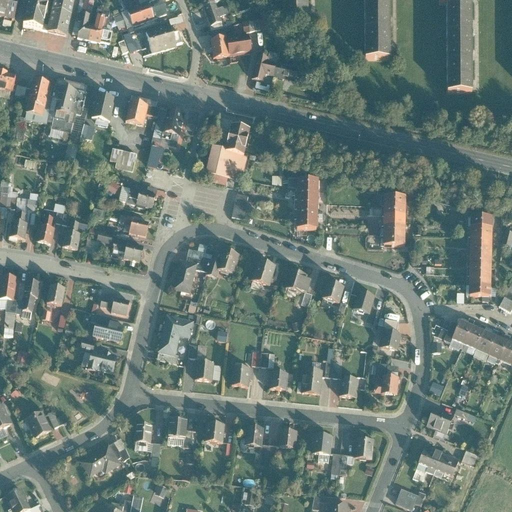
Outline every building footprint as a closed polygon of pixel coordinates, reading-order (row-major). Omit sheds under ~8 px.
[(16,0),(0,0),(0,19),(13,22),(18,0),(16,0)] [(39,0),(28,0),(23,27),(43,32),(49,2),(39,0)] [(55,0),(53,11),(71,15),(74,0),(55,0)] [(84,0),(81,12),(91,14),(94,2),(85,0),(84,0)] [(200,0),(204,8),(217,4),(215,0),(200,0)] [(282,0),(283,24),(308,24),(307,0),(282,0)] [(149,5),(127,14),(132,29),(165,17),(160,2),(150,6),(149,5)] [(446,3),(446,33),(472,32),(472,2),(466,2),(446,3)] [(217,4),(204,8),(211,28),(223,23),(217,4)] [(365,4),(365,33),(390,33),(390,4),(365,4)] [(53,11),(48,33),(66,37),(71,15),(53,11)] [(97,27),(93,26),(89,42),(110,47),(113,34),(104,32),(105,28),(107,29),(110,12),(102,11),(101,13),(99,13),(97,27)] [(89,42),(93,26),(90,25),(92,17),(81,14),(79,23),(81,23),(77,40),(89,42)] [(260,31),(259,21),(242,23),(243,34),(260,31)] [(170,28),(157,31),(163,52),(175,49),(175,48),(182,46),(179,34),(172,36),(170,28)] [(231,58),(228,39),(226,29),(212,33),(213,41),(210,41),(212,60),(231,58)] [(157,31),(145,34),(151,56),(163,52),(157,31)] [(446,33),(446,63),(473,63),(472,32),(446,33)] [(365,33),(365,62),(390,62),(390,33),(365,33)] [(123,36),(130,54),(141,50),(137,41),(134,43),(130,34),(123,36)] [(249,36),(228,39),(231,58),(252,55),(249,36)] [(275,78),(278,64),(270,63),(270,59),(258,57),(253,81),(266,83),(267,76),(275,78)] [(446,63),(446,95),(473,95),(473,63),(446,63)] [(304,71),(278,64),(275,78),(301,84),(304,71)] [(0,73),(0,95),(1,92),(4,93),(5,91),(12,92),(15,77),(0,73)] [(53,86),(35,81),(25,122),(46,126),(53,99),(50,98),(53,86)] [(15,96),(24,98),(26,89),(17,87),(15,96)] [(81,93),(63,88),(53,131),(72,136),(78,109),(84,111),(88,94),(83,93),(81,93)] [(111,124),(116,100),(98,96),(93,120),(111,124)] [(150,108),(132,104),(127,124),(145,129),(148,117),(160,120),(162,111),(150,108)] [(178,149),(186,116),(162,111),(160,120),(154,143),(178,149)] [(238,183),(249,131),(231,127),(226,150),(212,148),(206,175),(214,177),(213,185),(225,188),(227,181),(238,183)] [(95,130),(85,128),(82,140),(92,142),(95,130)] [(23,147),(26,133),(18,131),(15,145),(23,147)] [(74,169),(78,148),(68,146),(64,167),(74,169)] [(161,151),(152,148),(147,167),(156,170),(161,151)] [(138,156),(113,150),(109,166),(133,173),(138,156)] [(272,187),(281,187),(281,178),(272,178),(272,187)] [(319,193),(319,183),(297,182),(297,192),(319,193)] [(119,187),(114,183),(108,190),(113,194),(119,187)] [(156,197),(131,191),(127,205),(153,211),(156,197)] [(318,203),(319,193),(297,192),(297,202),(318,203)] [(247,199),(237,197),(232,219),(242,222),(247,199)] [(18,200),(8,199),(7,210),(17,211),(18,200)] [(385,200),(384,210),(406,210),(407,201),(385,200)] [(318,213),(318,203),(297,202),(296,212),(318,213)] [(105,212),(94,210),(92,220),(102,222),(105,212)] [(384,210),(384,219),(406,220),(406,210),(384,210)] [(40,228),(37,244),(51,247),(55,230),(56,225),(58,214),(45,211),(43,219),(45,219),(43,228),(40,228)] [(318,223),(318,213),(296,212),(296,222),(318,223)] [(62,227),(64,216),(58,214),(56,225),(62,227)] [(12,224),(9,240),(25,242),(27,226),(25,226),(27,216),(19,215),(17,224),(12,224)] [(71,217),(64,216),(62,227),(68,228),(71,217)] [(132,228),(130,236),(146,240),(150,226),(134,222),(134,220),(125,217),(123,226),(132,228)] [(384,219),(384,229),(406,229),(406,220),(384,219)] [(472,220),(471,230),(493,230),(494,220),(472,220)] [(318,233),(318,223),(296,222),(296,232),(318,233)] [(70,234),(66,234),(63,250),(79,252),(81,236),(78,236),(80,225),(72,224),(70,234)] [(384,229),(384,238),(406,239),(406,229),(384,229)] [(471,230),(471,239),(493,239),(493,230),(471,230)] [(114,237),(100,234),(98,243),(111,247),(114,237)] [(511,249),(511,242),(511,235),(506,234),(503,247),(511,249)] [(406,239),(384,238),(384,249),(406,249),(406,239)] [(471,239),(471,248),(493,249),(493,239),(471,239)] [(145,249),(116,242),(112,259),(141,266),(145,249)] [(471,248),(471,259),(493,259),(493,249),(471,248)] [(234,277),(239,258),(222,253),(220,263),(217,273),(234,277)] [(187,259),(186,264),(197,267),(196,272),(207,275),(211,262),(202,260),(202,262),(187,259)] [(471,259),(471,269),(493,269),(493,259),(471,259)] [(217,273),(220,263),(212,260),(211,262),(207,275),(206,278),(215,280),(217,273)] [(186,264),(179,262),(172,292),(190,297),(196,272),(197,267),(186,264)] [(270,290),(276,268),(258,263),(252,284),(270,290)] [(471,269),(470,279),(493,279),(493,269),(471,269)] [(307,279),(289,273),(284,291),(304,297),(307,297),(308,296),(312,284),(306,282),(307,279)] [(16,304),(18,280),(2,278),(0,293),(0,302),(8,303),(16,304)] [(470,279),(470,288),(492,289),(493,279),(470,279)] [(39,301),(42,286),(27,283),(24,298),(26,299),(23,313),(33,315),(36,300),(39,301)] [(511,312),(511,284),(499,309),(510,315),(511,312)] [(344,290),(327,285),(322,301),(339,306),(344,290)] [(63,310),(67,291),(51,288),(48,307),(63,310)] [(492,289),(470,288),(470,300),(492,300),(492,289)] [(371,311),(375,299),(358,294),(353,313),(368,317),(370,317),(371,311)] [(312,297),(308,296),(307,297),(304,297),(301,308),(309,310),(312,297)] [(131,304),(115,301),(115,304),(102,302),(100,309),(113,312),(113,315),(128,319),(131,304)] [(16,304),(8,303),(4,336),(12,337),(16,304)] [(347,308),(339,306),(337,316),(344,318),(347,308)] [(377,312),(371,311),(370,317),(368,317),(365,325),(373,327),(377,312)] [(97,326),(110,329),(111,321),(93,316),(91,324),(97,326)] [(192,324),(166,318),(157,355),(175,359),(180,339),(188,342),(192,324)] [(385,334),(396,336),(398,324),(385,322),(383,330),(385,330),(385,334)] [(300,324),(292,325),(294,333),(302,332),(300,324)] [(452,343),(464,348),(473,330),(461,324),(452,343)] [(110,329),(97,326),(94,340),(122,346),(124,332),(110,329)] [(437,330),(434,337),(442,340),(445,333),(437,330)] [(484,335),(473,330),(464,348),(476,354),(484,335)] [(396,336),(385,334),(382,351),(397,354),(401,337),(396,336)] [(484,335),(476,354),(487,359),(496,340),(484,335)] [(508,346),(496,340),(487,359),(500,365),(508,346)] [(94,355),(94,354),(96,345),(83,342),(81,352),(94,355)] [(511,370),(511,347),(508,346),(500,365),(511,371),(511,370)] [(198,348),(189,347),(188,362),(197,362),(198,348)] [(31,355),(19,353),(17,364),(29,366),(31,355)] [(118,358),(94,354),(94,355),(91,373),(115,377),(118,358)] [(260,369),(261,356),(253,355),(252,369),(260,369)] [(269,356),(261,356),(260,369),(268,370),(269,356)] [(212,384),(214,366),(196,364),(195,383),(212,384)] [(332,382),(334,365),(326,364),(325,381),(332,382)] [(341,365),(334,365),(332,382),(339,382),(341,365)] [(382,379),(387,380),(388,367),(377,366),(376,379),(382,379)] [(250,372),(233,370),(231,389),(249,390),(250,372)] [(18,378),(16,371),(9,374),(12,380),(18,378)] [(322,375),(303,373),(300,396),(320,398),(322,375)] [(288,377),(272,376),(270,393),(286,394),(288,377)] [(444,389),(447,380),(441,378),(438,387),(444,389)] [(387,380),(382,379),(381,397),(397,398),(398,381),(387,380)] [(359,383),(341,381),(339,400),(357,402),(359,383)] [(20,397),(16,392),(9,397),(14,402),(20,397)] [(12,429),(2,409),(0,409),(0,441),(7,438),(4,433),(12,429)] [(470,417),(457,412),(454,419),(468,424),(470,417)] [(454,421),(434,413),(427,430),(448,438),(454,421)] [(55,414),(48,417),(55,431),(61,428),(58,422),(55,414)] [(51,435),(42,415),(27,422),(36,442),(51,435)] [(64,419),(58,422),(61,428),(68,425),(64,419)] [(185,433),(185,424),(170,423),(168,441),(184,443),(185,433)] [(221,448),(223,428),(207,427),(205,446),(221,448)] [(148,447),(150,429),(138,428),(136,446),(148,447)] [(261,451),(262,432),(248,431),(246,450),(261,451)] [(192,434),(185,433),(184,443),(183,451),(191,452),(192,434)] [(295,453),(296,436),(282,435),(280,452),(295,453)] [(328,458),(330,439),(314,438),(313,457),(328,458)] [(372,464),(373,444),(357,443),(356,463),(372,464)] [(114,446),(109,449),(117,463),(122,460),(119,455),(114,446)] [(160,448),(148,447),(147,460),(159,461),(160,448)] [(108,448),(80,465),(89,481),(102,473),(105,478),(120,468),(117,463),(109,449),(108,448)] [(276,450),(269,449),(267,461),(275,462),(276,450)] [(436,475),(443,457),(425,449),(418,467),(436,475)] [(124,452),(119,455),(122,460),(124,464),(129,461),(124,452)] [(466,454),(461,466),(472,470),(477,459),(466,454)] [(459,463),(443,457),(436,475),(452,481),(459,463)] [(338,479),(340,459),(332,458),(330,478),(338,479)] [(348,459),(340,459),(338,479),(346,479),(348,459)] [(374,471),(368,469),(366,475),(372,477),(374,471)] [(167,490),(160,486),(155,497),(163,500),(167,490)] [(28,511),(20,492),(5,499),(11,511),(28,511)] [(413,511),(418,499),(401,493),(396,508),(407,511),(413,511)] [(312,511),(318,511),(319,503),(327,504),(327,498),(314,496),(312,511)] [(140,511),(143,499),(134,498),(130,511),(140,511)] [(124,503),(122,511),(129,511),(131,505),(124,503)]
